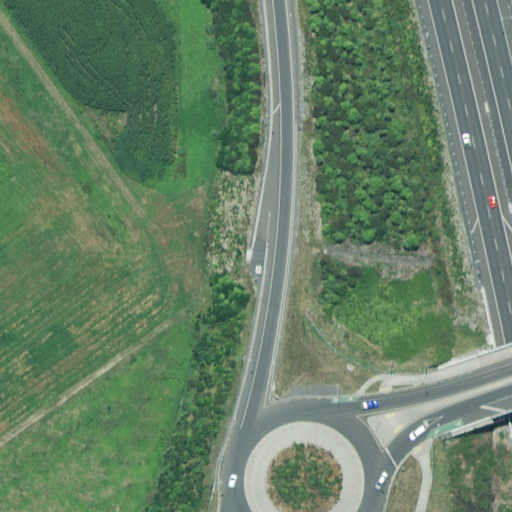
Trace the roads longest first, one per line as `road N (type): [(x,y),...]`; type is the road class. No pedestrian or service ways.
road 1 (motorway): [(256,427),(286,194),(280,0)]
road 2 (motorway): [(511,305),(446,0)]
road 3 (primary): [(316,409),(511,363)]
road 4 (primary): [(511,388),(439,417),(378,470)]
road 5 (motorway): [(484,0),(511,118)]
